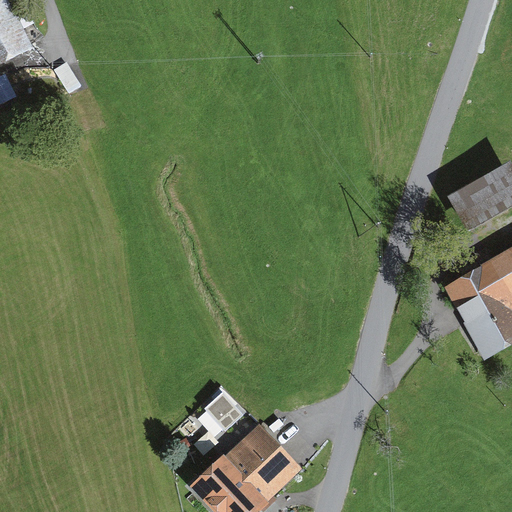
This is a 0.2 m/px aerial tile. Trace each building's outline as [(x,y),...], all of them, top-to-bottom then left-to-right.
[(0,0),(0,58),(25,47),(3,0),(0,0)] [(70,87),(82,83),(74,58),(62,62),(70,87)] [(0,72),(0,95),(2,101),(20,93),(9,69),(0,72)] [(511,216),(511,162),(450,200),(474,239),(511,216)] [(511,252),(450,285),(485,352),(511,337),(511,311),(510,307),(511,306),(511,252)] [(258,429),(198,487),(222,511),(253,511),(297,470),(258,429)]
